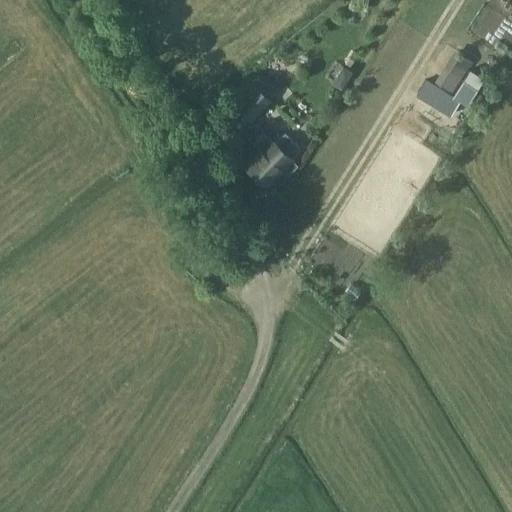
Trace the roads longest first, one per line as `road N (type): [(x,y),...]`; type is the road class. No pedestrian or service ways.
road 1 (track): [(170,511),(246,395),(263,353),(266,292),(253,250),(88,0)]
road 2 (track): [(457,0),(266,301)]
